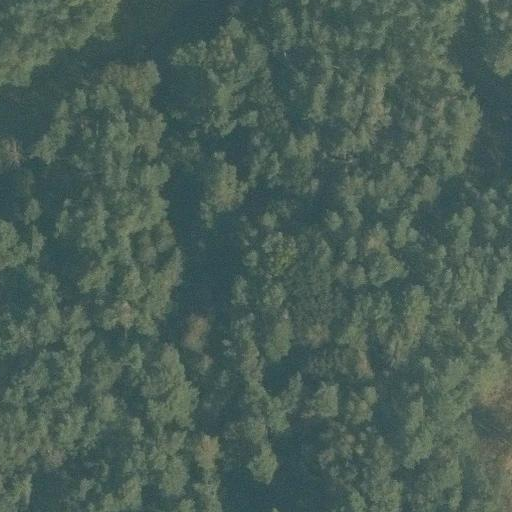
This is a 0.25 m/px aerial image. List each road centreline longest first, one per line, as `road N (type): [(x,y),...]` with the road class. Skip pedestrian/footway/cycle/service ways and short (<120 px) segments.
road 1 (track): [(461,0),(448,38),(471,133),(467,169),(412,294),(431,393),(488,493),(490,511)]
road 2 (track): [(181,0),(131,68),(0,134)]
